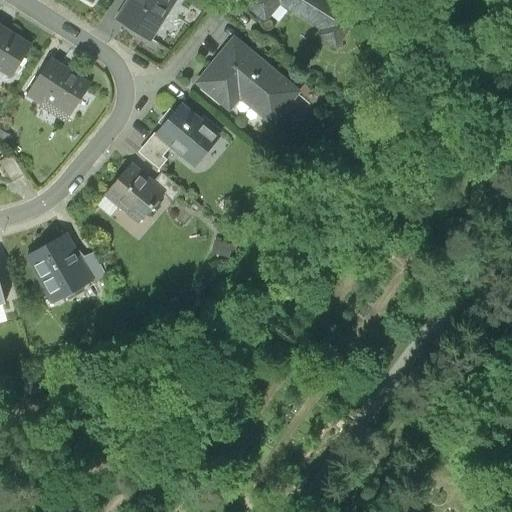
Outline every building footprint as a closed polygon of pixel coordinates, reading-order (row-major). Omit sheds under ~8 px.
[(126,0),(113,20),(150,43),(178,0),(126,0)] [(337,0),(245,0),(243,3),(265,22),(281,4),(317,27),(313,34),(335,48),(361,14),(337,0)] [(32,41),(0,21),(0,70),(10,77),(32,41)] [(304,92),(234,32),(192,80),(226,110),(237,98),(272,129),(304,92)] [(92,82),(50,55),(24,94),(66,121),(92,82)] [(222,133),(181,99),(152,134),(193,168),(222,133)] [(168,188),(132,159),(103,195),(139,224),(168,188)] [(93,281),(66,231),(23,254),(50,304),(93,281)]
